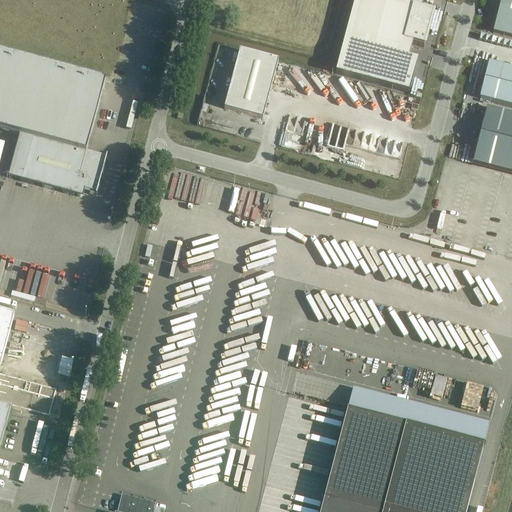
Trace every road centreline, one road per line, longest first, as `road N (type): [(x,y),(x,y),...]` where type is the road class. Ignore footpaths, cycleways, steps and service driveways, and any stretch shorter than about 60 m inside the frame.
road 1 (unclassified): [(155,143),(401,210),(416,200),(471,0)]
road 2 (unclassified): [(155,143),(58,511)]
road 3 (unclassified): [(179,3),(184,34),(155,143)]
